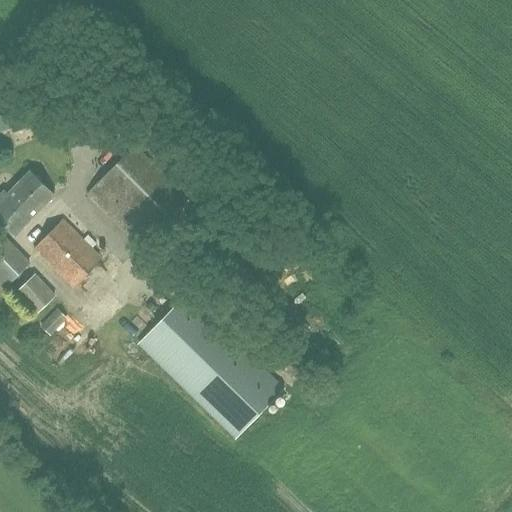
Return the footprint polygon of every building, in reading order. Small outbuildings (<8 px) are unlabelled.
[(140,247),(178,207),(126,156),(88,196),(140,247)] [(0,221),(15,236),(32,219),(55,196),(42,183),(43,181),(37,175),(32,174),(32,173),(9,197),(6,193),(0,199),(0,221)] [(74,291),(104,260),(64,220),(34,251),(74,291)] [(231,298),(255,274),(203,222),(179,246),(231,298)] [(0,285),(5,291),(30,266),(0,235),(0,285)] [(38,315),(55,298),(34,276),(17,293),(38,315)] [(285,388),(189,296),(140,346),(237,438),(285,388)] [(51,337),(67,320),(57,311),(42,328),(51,337)]
